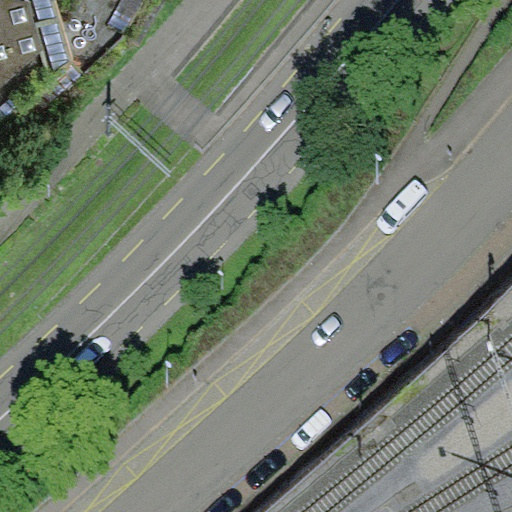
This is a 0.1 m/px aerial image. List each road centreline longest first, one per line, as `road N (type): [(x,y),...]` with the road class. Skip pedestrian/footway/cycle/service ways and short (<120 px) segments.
road 1 (secondary): [(0,409),(199,235),(394,0)]
road 2 (unclassified): [(143,511),(461,222),(511,159)]
